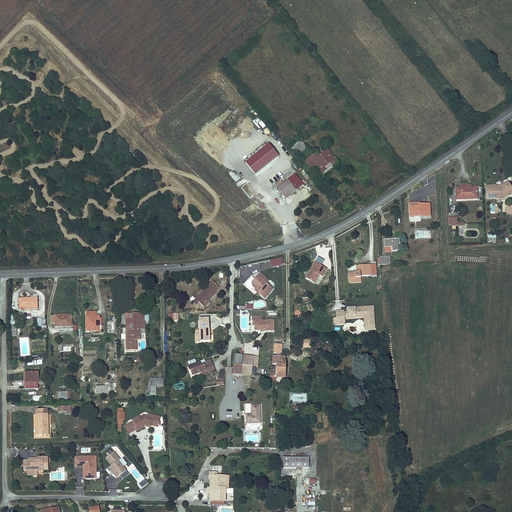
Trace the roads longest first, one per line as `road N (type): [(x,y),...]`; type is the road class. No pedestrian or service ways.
road 1 (tertiary): [(3,274),(203,264),(313,239),(511,112)]
road 2 (unclassified): [(3,274),(11,491),(145,494),(165,486)]
